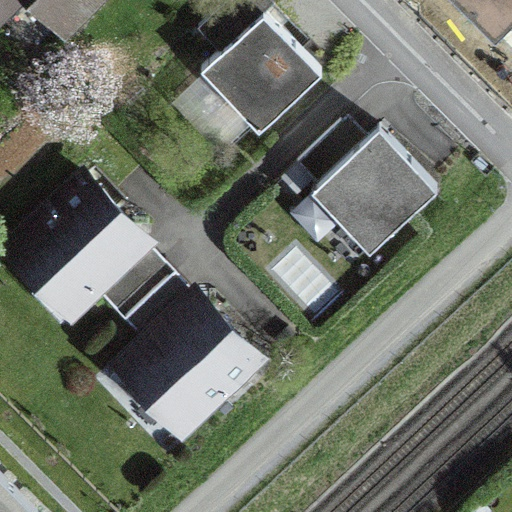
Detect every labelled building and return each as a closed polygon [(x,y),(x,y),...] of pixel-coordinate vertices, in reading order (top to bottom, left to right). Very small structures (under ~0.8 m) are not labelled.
[(31,0),(59,27),(85,0),(31,0)] [(511,0),(457,0),(492,35),(511,14),(511,0)] [(198,67),(255,128),(318,69),(260,8),(198,67)] [(376,241),(434,186),(385,134),(374,145),(365,135),(358,142),(337,120),(293,161),(314,183),(308,189),(337,220),(357,221),(376,241)] [(93,288),(113,309),(157,268),(128,238),(128,224),(82,175),(6,248),(40,283),(50,273),(78,302),(93,288)] [(208,308),(194,308),(185,299),(165,277),(121,318),(142,340),(127,354),(155,383),(144,393),(178,429),(254,357),(208,308)] [(0,511),(44,511),(0,467),(0,511)]
